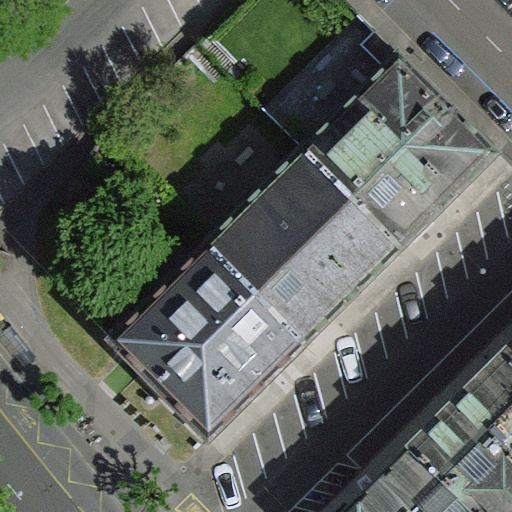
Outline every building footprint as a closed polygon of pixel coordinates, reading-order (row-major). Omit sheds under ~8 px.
[(401,56),(305,152),(402,248),(498,154),(401,56)] [(305,152),(209,246),(307,344),(402,248),(305,152)] [(307,344),(209,246),(114,341),(210,439),(307,344)] [(511,511),(511,353),(415,450),(476,511),(511,511)] [(476,511),(415,450),(352,511),(476,511)]
